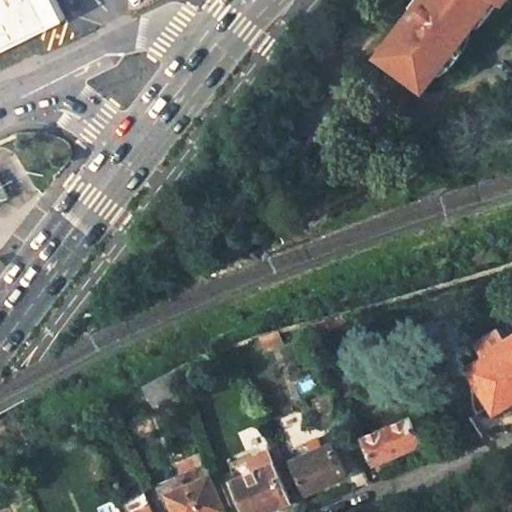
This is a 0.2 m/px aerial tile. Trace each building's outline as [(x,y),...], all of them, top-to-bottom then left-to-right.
[(0,0),(0,51),(66,19),(56,0),(0,0)] [(511,0),(414,0),(418,3),(382,47),(423,79),(443,53),(450,58),(459,47),(446,36),(457,24),(459,27),(471,23),(489,0),(511,0)] [(0,201),(13,194),(2,173),(0,174),(0,201)] [(305,332),(345,321),(342,311),(300,322),(305,332)] [(263,343),(281,338),(278,328),(260,334),(263,343)] [(487,355),(468,366),(492,405),(502,406),(511,399),(511,334),(485,352),(487,355)] [(180,388),(204,377),(196,358),(172,369),(180,388)] [(315,400),(327,427),(342,420),(330,393),(315,400)] [(86,427),(111,413),(107,403),(82,417),(86,427)] [(397,423),(392,412),(361,425),(366,436),(397,423)] [(397,423),(366,436),(377,461),(423,441),(413,416),(397,423)] [(21,466),(86,427),(82,417),(27,450),(17,457),(21,466)] [(308,490),(345,474),(332,443),(320,448),(318,443),(311,447),(312,451),(295,459),(308,490)] [(274,462),(234,478),(248,511),(259,511),(290,499),(281,478),(289,474),(276,444),(268,447),(274,462)] [(209,476),(169,493),(176,511),(215,511),(223,509),(209,476)] [(149,495),(142,498),(145,507),(133,511),(151,511),(150,508),(151,500),(149,495)]
